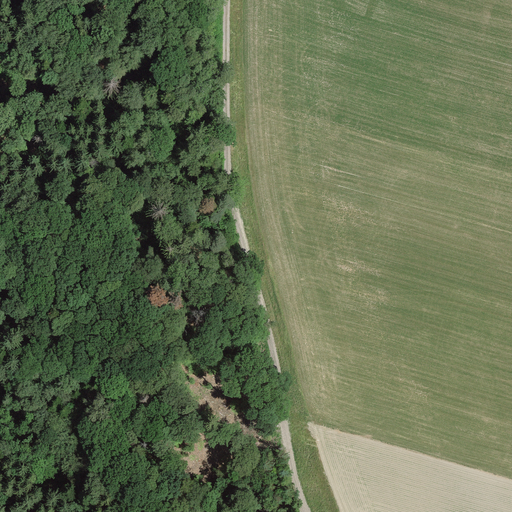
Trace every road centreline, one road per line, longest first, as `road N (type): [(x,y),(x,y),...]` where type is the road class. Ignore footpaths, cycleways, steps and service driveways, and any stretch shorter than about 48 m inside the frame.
road 1 (track): [(307,511),(263,295),(228,189)]
road 2 (track): [(226,0),(228,189)]
